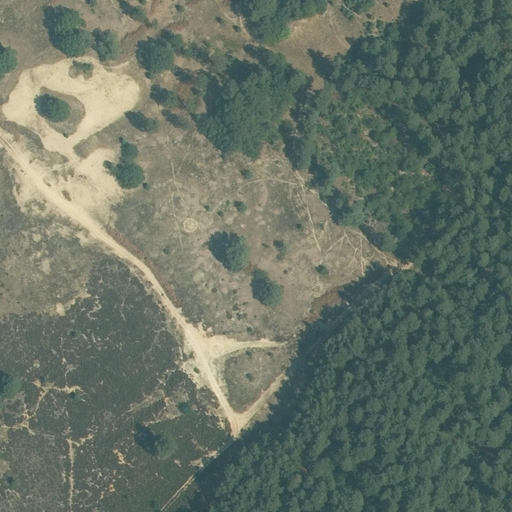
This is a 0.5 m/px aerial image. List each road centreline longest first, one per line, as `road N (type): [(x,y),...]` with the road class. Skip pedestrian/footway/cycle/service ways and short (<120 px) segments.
road 1 (track): [(0,128),(115,243),(197,345)]
road 2 (track): [(167,511),(220,446),(350,319)]
road 3 (track): [(197,345),(312,337),(350,319)]
